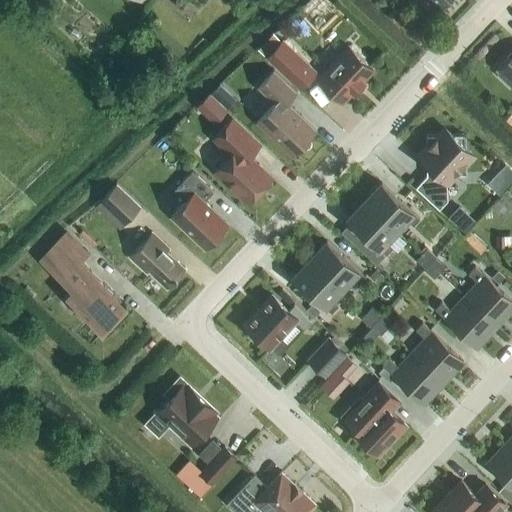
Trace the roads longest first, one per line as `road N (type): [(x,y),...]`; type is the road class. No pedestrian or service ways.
road 1 (residential): [(379,506),(194,324),(498,0)]
road 2 (residential): [(379,506),(511,364)]
